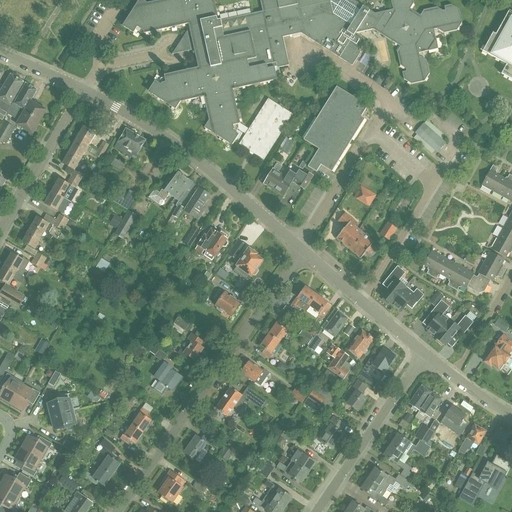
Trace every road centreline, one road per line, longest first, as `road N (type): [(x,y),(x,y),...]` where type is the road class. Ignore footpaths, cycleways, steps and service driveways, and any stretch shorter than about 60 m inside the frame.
road 1 (residential): [(120,511),(300,249)]
road 2 (tertiary): [(300,249),(202,164),(83,92)]
road 3 (residential): [(360,300),(461,136)]
road 4 (residential): [(319,511),(425,354)]
road 5 (residential): [(0,235),(83,92)]
road 6 (residential): [(371,132),(387,103),(378,91),(320,57),(306,58)]
